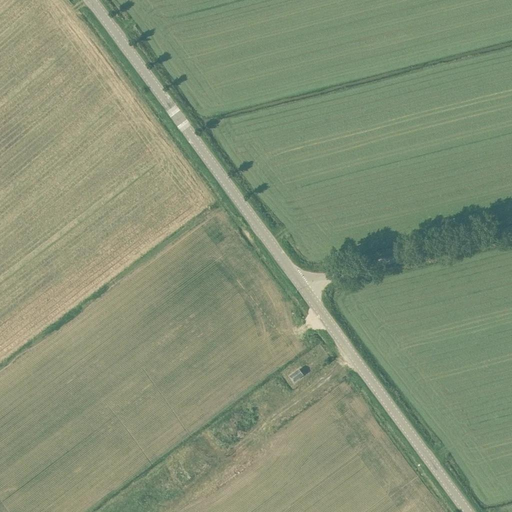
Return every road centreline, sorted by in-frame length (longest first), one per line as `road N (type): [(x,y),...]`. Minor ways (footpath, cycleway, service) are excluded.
road 1 (tertiary): [(302,286),(90,0)]
road 2 (tertiary): [(466,511),(302,286)]
road 3 (unclassified): [(511,226),(302,286)]
